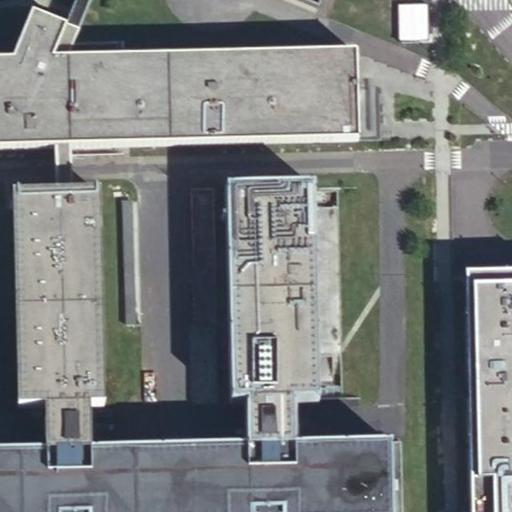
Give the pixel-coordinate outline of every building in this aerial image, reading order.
[(287,0),(322,14),(327,0),(287,0)] [(0,150),(60,149),(65,149),(73,149),(360,142),(358,95),(357,51),(70,59),(82,31),(71,26),(34,12),(14,60),(0,60),(0,150)] [(65,149),(60,149),(59,199),(66,198),(73,198),(73,149),(65,149)] [(233,407),(246,407),(292,406),(318,405),(312,193),(226,196),(233,407)] [(21,412),(35,411),(81,410),(106,409),(100,197),(73,198),(66,198),(59,199),(15,200),(21,412)] [(511,511),(511,277),(470,278),(474,511),(511,511)] [(246,435),(293,434),(292,419),(292,406),(246,407),(246,420),(246,435)] [(36,441),(82,440),(82,426),(81,410),(35,411),(36,426),(36,441)] [(0,442),(0,511),(388,511),(386,431),(293,434),(246,435),(82,440),(36,441),(0,442)]
